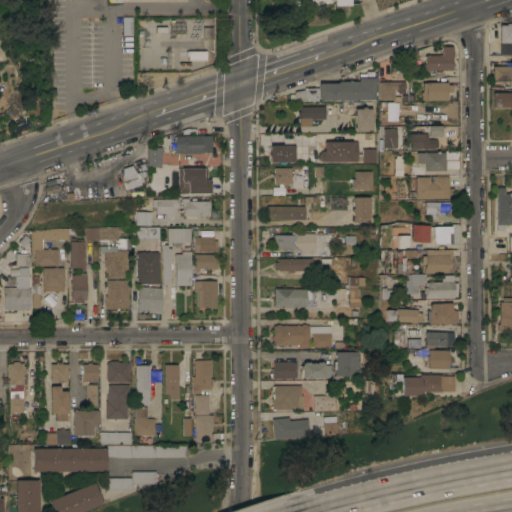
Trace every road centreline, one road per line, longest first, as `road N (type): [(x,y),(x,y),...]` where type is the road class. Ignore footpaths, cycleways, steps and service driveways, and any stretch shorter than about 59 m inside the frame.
road 1 (residential): [(241,84),(245,511)]
road 2 (residential): [(474,7),(477,360)]
road 3 (residential): [(0,337),(244,336)]
road 4 (motorway): [(445,478),(285,503)]
road 5 (tertiary): [(493,0),(340,51)]
